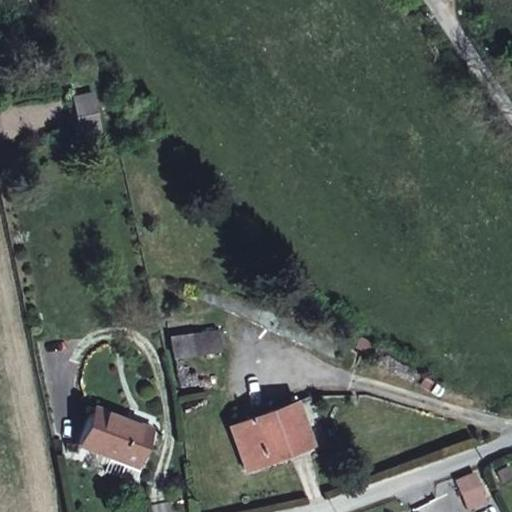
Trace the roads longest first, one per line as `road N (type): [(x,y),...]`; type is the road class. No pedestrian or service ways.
road 1 (unclassified): [(511,464),(290,511)]
road 2 (unclassified): [(433,0),(511,104)]
